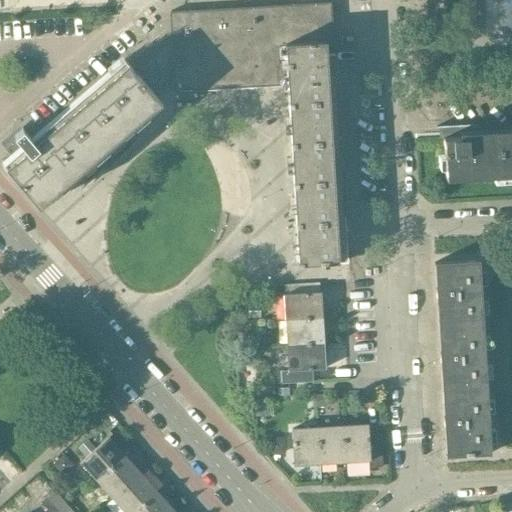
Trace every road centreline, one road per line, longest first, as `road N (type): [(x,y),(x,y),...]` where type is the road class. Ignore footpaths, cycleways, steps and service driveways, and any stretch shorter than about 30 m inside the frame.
road 1 (tertiary): [(255,511),(0,225)]
road 2 (residential): [(412,492),(395,228)]
road 3 (residential): [(395,228),(381,0)]
